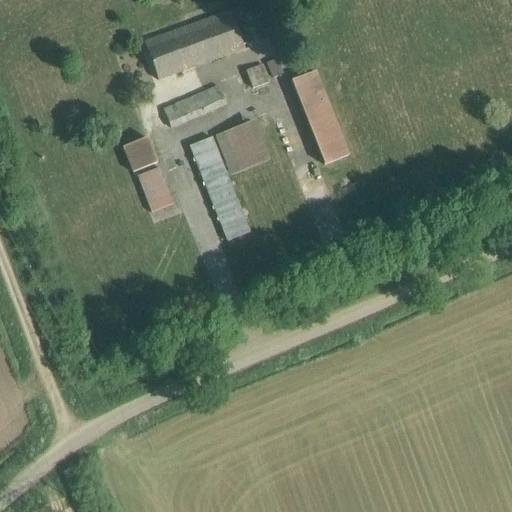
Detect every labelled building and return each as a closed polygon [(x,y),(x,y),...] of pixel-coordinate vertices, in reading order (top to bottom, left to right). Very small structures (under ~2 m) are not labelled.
[(230,12),(163,36),(144,43),(158,81),(244,50),(230,12)] [(276,61),(266,65),(272,80),(282,76),(276,61)] [(263,67),(246,73),(252,89),(269,83),(263,67)] [(291,84),(324,166),(349,157),(316,74),(291,84)] [(219,87),(182,103),(163,111),(171,129),(226,105),(219,87)] [(253,122),(217,136),(233,176),(269,162),(253,122)] [(250,233),(211,138),(188,148),(226,242),(250,233)] [(157,164),(148,139),(123,149),(133,173),(157,164)]
